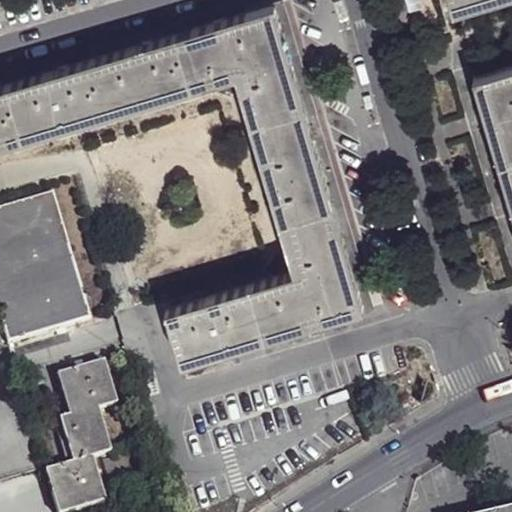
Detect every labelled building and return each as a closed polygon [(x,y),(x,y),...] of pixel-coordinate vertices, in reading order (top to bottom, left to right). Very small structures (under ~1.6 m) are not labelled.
[(491,0),(451,0),(455,11),(491,0)] [(296,274),(310,326),(366,308),(328,187),(307,118),(271,5),(218,22),(234,76),(296,274)] [(234,76),(218,22),(147,43),(164,98),(234,76)] [(164,98),(147,43),(77,64),(94,119),(164,98)] [(94,119),(77,64),(7,85),(24,141),(94,119)] [(493,141),(511,135),(511,65),(473,77),(493,141)] [(0,147),(24,141),(7,85),(0,86),(0,147)] [(511,206),(511,135),(493,141),(499,163),(511,206)] [(0,210),(0,318),(8,345),(90,320),(53,195),(0,210)] [(310,326),(296,274),(218,297),(234,349),(310,326)] [(234,349),(218,297),(167,312),(183,367),(234,349)] [(49,473),(57,511),(77,511),(106,504),(93,459),(111,453),(99,411),(117,405),(104,364),(58,377),(70,419),(61,421),(73,465),(49,473)] [(23,376),(26,391),(44,386),(40,370),(23,376)]
